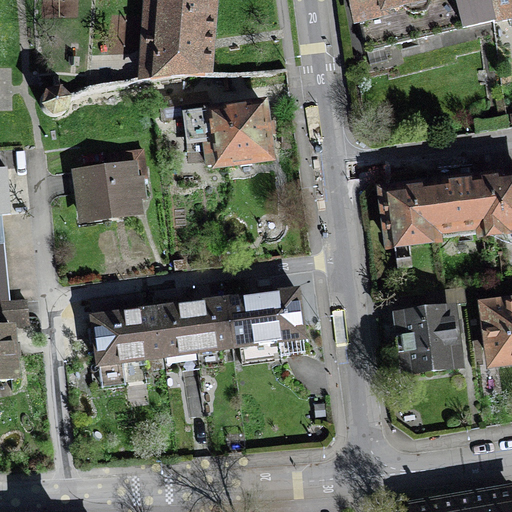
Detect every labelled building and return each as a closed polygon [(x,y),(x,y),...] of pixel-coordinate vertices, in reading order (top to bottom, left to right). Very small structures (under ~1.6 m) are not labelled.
[(225,0),(145,0),(143,81),(219,77),(225,0)] [(349,0),(361,55),(462,34),(454,0),(349,0)] [(454,0),(462,34),(493,29),(486,0),(454,0)] [(511,0),(486,0),(493,29),(511,25),(511,0)] [(41,110),(46,117),(54,120),(62,119),(68,114),(72,106),(70,95),(65,91),(58,88),(50,89),(43,94),(40,102),(41,110)] [(233,119),(217,121),(220,142),(206,144),(211,180),(282,171),(275,114),(254,117),(254,111),(232,113),(233,119)] [(139,163),(73,171),(79,224),(146,215),(144,199),(149,199),(146,176),(140,177),(139,163)] [(11,170),(0,170),(0,303),(11,302),(4,225),(17,224),(11,170)] [(511,176),(481,181),(488,233),(490,246),(511,242),(511,176)] [(444,238),(488,233),(481,181),(437,187),(444,238)] [(446,250),(444,238),(437,187),(380,195),(388,258),(446,250)] [(305,294),(271,298),(223,305),(175,311),(95,322),(97,341),(102,375),(312,347),(305,294)] [(0,305),(0,321),(29,319),(28,311),(28,303),(0,305)] [(511,305),(483,310),(494,379),(511,376),(511,305)] [(464,311),(397,321),(406,386),(474,377),(464,311)] [(10,329),(0,329),(0,381),(15,380),(13,354),(10,329)] [(511,511),(511,492),(414,510),(414,511),(511,511)]
